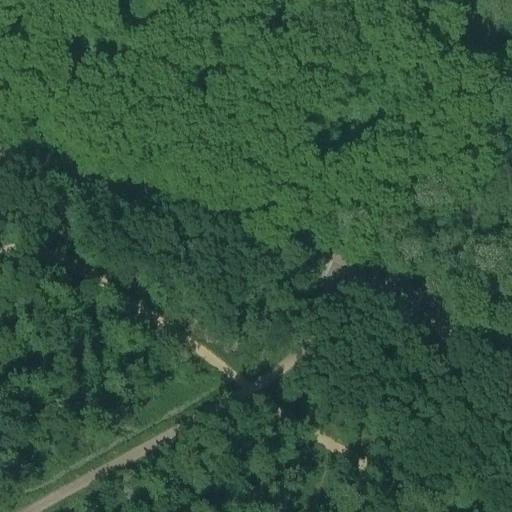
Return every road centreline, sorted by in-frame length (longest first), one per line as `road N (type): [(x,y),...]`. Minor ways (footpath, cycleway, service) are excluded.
road 1 (unclassified): [(0,160),(255,239),(511,373)]
road 2 (unknown): [(442,511),(106,299),(75,260),(0,243)]
